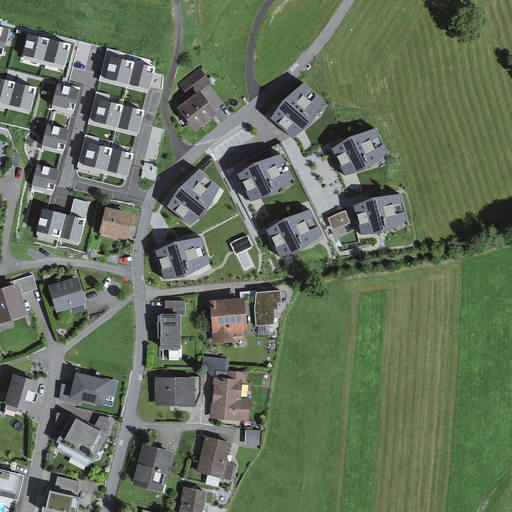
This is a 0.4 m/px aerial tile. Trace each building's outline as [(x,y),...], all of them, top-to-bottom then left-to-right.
[(213,74),(203,63),(184,78),(194,90),(213,74)] [(270,116),(293,136),(310,124),(325,96),(305,78),(281,97),(270,116)] [(203,85),(180,102),(198,125),(220,108),(203,85)] [(376,124),(348,134),(330,146),(344,175),(366,168),(389,150),(376,124)] [(254,161),(236,173),(250,201),(273,196),(295,177),(282,150),(254,161)] [(179,190),(169,206),(190,223),(215,203),(221,190),(199,171),(179,190)] [(371,194),(352,203),(361,234),(382,232),(409,219),(402,190),(371,194)] [(282,215),(264,228),(279,257),(299,251),(323,231),(311,206),(282,215)] [(130,215),(107,209),(102,230),(125,236),(130,215)] [(155,247),(164,278),(193,268),(209,254),(196,232),(175,236),(155,247)] [(77,278),(50,286),(57,309),(84,301),(77,278)] [(16,285),(0,290),(0,319),(25,313),(16,285)] [(280,290),(255,293),(255,309),(257,325),(274,323),(275,315),(275,309),(278,309),(277,303),(283,302),(280,290)] [(242,299),(212,301),(215,340),(242,338),(241,327),(245,327),(242,299)] [(167,314),(161,314),(162,346),(180,346),(180,314),(184,314),(184,302),(167,302),(167,314)] [(241,373),(217,371),(213,414),(247,418),(248,400),(239,399),(241,373)] [(115,381),(76,373),(71,396),(104,403),(106,393),(112,395),(115,381)] [(36,381),(15,375),(6,407),(26,413),(36,381)] [(192,379),(157,379),(157,402),(192,402),(192,379)] [(105,432),(72,416),(59,440),(93,457),(105,432)] [(260,432),(247,431),(246,443),(259,444),(260,432)] [(228,443),(207,438),(199,469),(229,477),(232,464),(223,461),(228,443)] [(169,453),(145,447),(135,482),(160,489),(169,453)] [(21,474),(0,468),(0,493),(15,497),(21,474)] [(50,490),(46,505),(43,504),(41,509),(52,511),(76,511),(80,496),(75,495),(78,483),(59,478),(56,491),(50,490)] [(199,511),(204,492),(186,488),(180,511),(199,511)]
